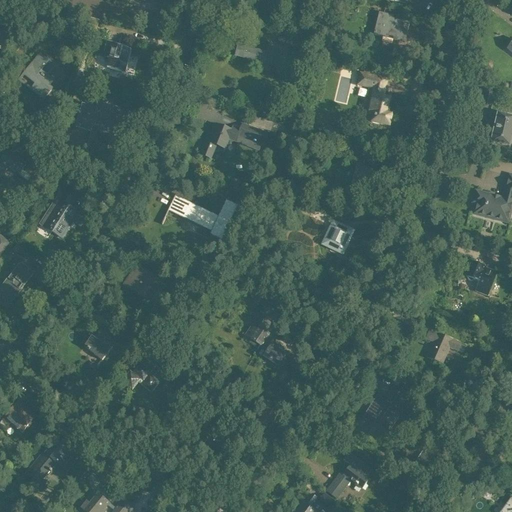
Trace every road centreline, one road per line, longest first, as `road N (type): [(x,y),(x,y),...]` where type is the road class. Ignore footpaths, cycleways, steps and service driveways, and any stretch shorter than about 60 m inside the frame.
road 1 (residential): [(236,511),(338,363),(406,228),(463,0)]
road 2 (residential): [(198,511),(11,356)]
road 3 (residential): [(128,192),(176,82),(195,0)]
road 4 (residential): [(11,356),(82,267),(128,192)]
road 5 (residential): [(128,192),(0,99)]
